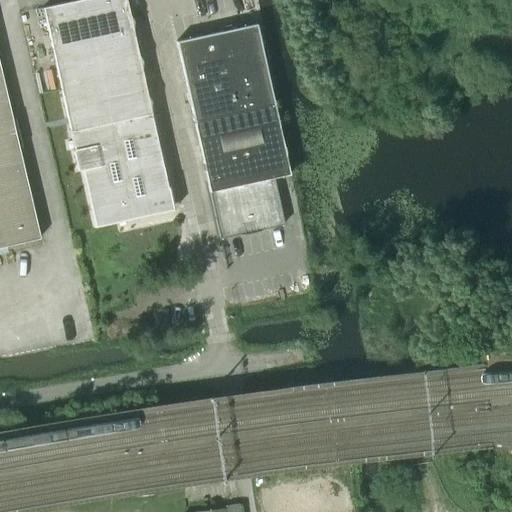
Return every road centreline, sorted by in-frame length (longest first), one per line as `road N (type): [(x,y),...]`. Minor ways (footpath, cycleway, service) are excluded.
road 1 (unclassified): [(0,405),(223,365)]
road 2 (unclassified): [(254,511),(223,365)]
